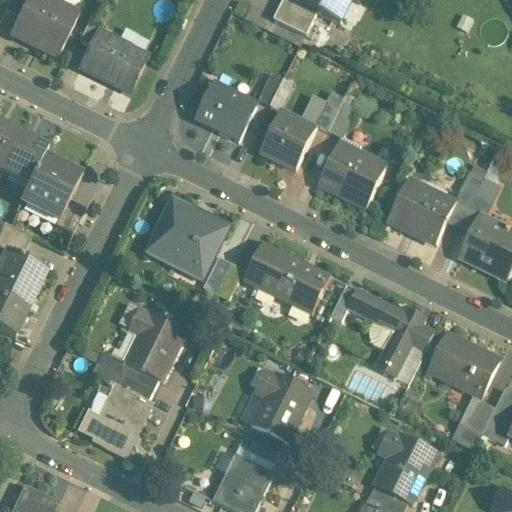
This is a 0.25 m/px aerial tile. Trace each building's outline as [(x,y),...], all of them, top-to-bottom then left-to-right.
[(28,0),(11,0),(5,14),(18,21),(28,0)] [(80,17),(47,0),(28,0),(18,21),(10,37),(57,60),(80,17)] [(301,7),(286,0),(275,24),(308,40),(319,17),(301,8),(301,7)] [(355,0),(305,0),(301,7),(301,8),(319,17),(342,28),(343,26),(339,24),(350,0),(351,0),(355,2),(355,0)] [(104,29),(91,21),(79,45),(91,51),(99,35),(101,36),(104,29)] [(101,36),(99,35),(91,51),(80,71),(130,97),(149,61),(101,36)] [(273,77),(259,105),(270,110),(284,83),(273,77)] [(284,83),(270,110),(282,115),(295,89),(284,83)] [(258,111),(216,90),(218,86),(216,85),(198,122),(222,134),(220,137),(240,147),(258,111)] [(332,100),(328,108),(340,114),(344,105),(332,100)] [(317,130),(328,108),(315,102),(301,129),(316,137),(319,131),(317,130)] [(340,114),(329,136),(342,143),(343,143),(344,142),(359,113),(344,105),(340,114)] [(319,131),(329,136),(340,114),(328,108),(317,130),(319,131)] [(280,119),(262,157),(297,174),(316,137),(301,129),(280,119)] [(0,127),(0,170),(3,172),(4,172),(20,138),(0,127)] [(48,152),(20,138),(4,172),(30,186),(43,160),(44,161),(48,152)] [(363,151),(344,142),(343,143),(342,143),(320,188),(368,212),(389,172),(360,157),(363,151)] [(44,161),(43,160),(30,186),(20,206),(58,224),(60,219),(62,220),(69,205),(82,180),(44,161)] [(471,176),(457,205),(470,212),(485,182),(471,176)] [(485,182),(470,212),(485,219),(499,189),(485,182)] [(409,185),(389,225),(438,248),(455,213),(435,203),(438,199),(409,185)] [(230,231),(174,203),(147,257),(203,285),(230,231)] [(69,205),(62,220),(60,219),(58,224),(55,230),(72,238),(85,213),(69,205)] [(507,235),(480,221),(461,259),(510,284),(511,278),(511,237),(510,236),(511,232),(511,231),(509,230),(507,235)] [(31,241),(4,227),(0,236),(0,253),(5,256),(5,254),(21,262),(31,241)] [(332,280),(263,246),(244,287),(312,320),(332,280)] [(21,262),(5,254),(5,256),(0,264),(0,303),(27,317),(47,275),(21,262)] [(219,262),(204,293),(217,299),(233,268),(219,262)] [(233,268),(217,299),(230,305),(245,274),(233,268)] [(346,292),(332,320),(343,326),(349,313),(357,297),(346,292)] [(405,317),(359,294),(357,297),(349,313),(375,326),(371,333),(370,337),(371,342),(372,346),(375,349),(386,355),(380,367),(387,370),(386,372),(392,374),(393,373),(398,375),(394,382),(396,383),(413,349),(426,355),(435,336),(423,330),(426,323),(407,313),(405,317)] [(27,317),(0,303),(0,334),(15,341),(27,317)] [(156,321),(140,313),(131,331),(147,339),(131,371),(138,374),(160,385),(163,386),(178,358),(174,356),(179,346),(182,348),(189,334),(172,326),(157,318),(156,321)] [(172,326),(189,334),(194,323),(178,315),(172,326)] [(500,364),(448,338),(430,375),(469,395),(470,392),(483,399),(500,364)] [(413,349),(396,383),(409,390),(426,355),(413,349)] [(124,380),(133,385),(138,374),(131,371),(104,357),(98,368),(124,380)] [(115,391),(118,392),(124,380),(98,368),(92,381),(114,392),(115,391)] [(138,374),(133,385),(155,395),(160,385),(138,374)] [(272,400),(256,433),(264,436),(285,446),(289,448),(314,396),(282,380),(281,382),(265,375),(256,393),(272,400)] [(124,380),(118,392),(149,407),(155,395),(133,385),(124,380)] [(118,392),(115,391),(114,392),(99,423),(88,417),(80,435),(95,443),(94,446),(126,462),(133,448),(129,446),(134,436),(138,438),(152,409),(149,407),(118,392)] [(511,434),(511,396),(505,393),(496,413),(483,439),(505,450),(511,436),(511,434),(511,435),(511,434)] [(496,413),(478,404),(465,430),(483,439),(496,413)] [(475,456),(483,439),(465,430),(460,428),(452,445),(475,456)] [(285,446),(264,436),(258,447),(280,457),(285,446)] [(405,443),(389,436),(380,454),(396,461),(381,493),(380,493),(409,507),(413,509),(438,457),(406,441),(405,443)] [(258,447),(255,445),(249,456),(274,469),(280,457),(258,447)] [(257,511),(274,478),(237,459),(236,462),(224,456),(216,473),(227,478),(214,505),(227,511),(257,511)] [(406,511),(409,507),(380,493),(381,493),(375,490),(375,491),(370,502),(390,511),(406,511)] [(511,511),(511,496),(503,491),(494,509),(499,511),(511,511)] [(25,493),(15,511),(53,511),(56,507),(25,493)] [(390,511),(370,502),(364,511),(390,511)]
